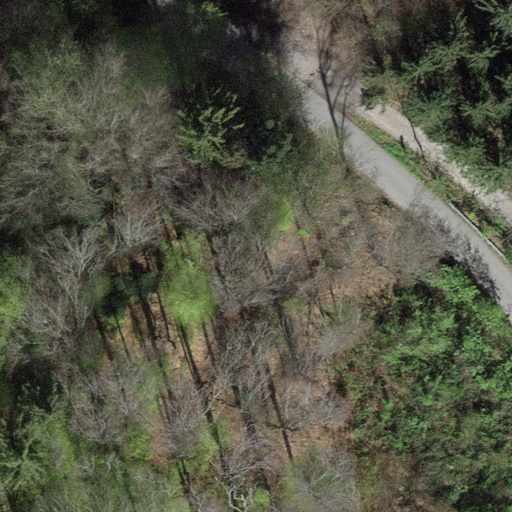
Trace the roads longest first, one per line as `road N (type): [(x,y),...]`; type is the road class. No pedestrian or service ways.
road 1 (unclassified): [(150,0),(281,82),(429,207),(511,296)]
road 2 (track): [(511,209),(354,92),(312,78),(281,82)]
